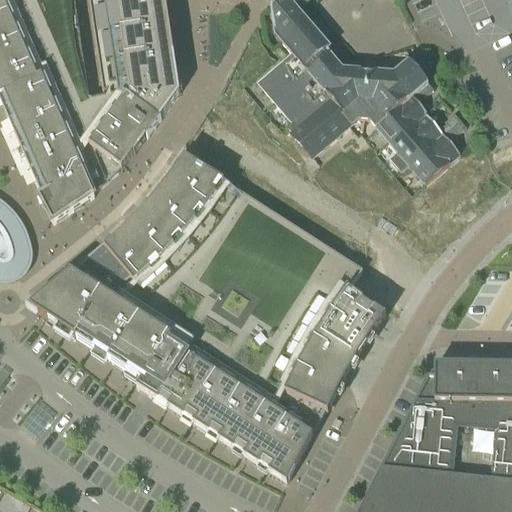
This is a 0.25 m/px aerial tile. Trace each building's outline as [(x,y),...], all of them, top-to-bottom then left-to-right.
[(0,0),(0,105),(42,201),(39,202),(53,228),(94,201),(93,199),(121,173),(121,174),(134,157),(134,158),(146,141),(147,142),(161,123),(140,108),(122,95),(108,97),(104,97),(103,97),(90,100),(82,44),(75,0),(0,0)] [(89,0),(103,97),(104,97),(108,97),(122,95),(140,108),(161,123),(180,97),(165,0),(89,0)] [(376,135),(428,87),(410,67),(396,78),(342,75),(326,55),(329,53),(294,11),(297,8),(291,1),(288,4),(284,0),(281,0),(270,9),(274,39),(292,59),(258,88),(285,121),(277,128),(309,166),(357,125),(370,128),(376,135)] [(389,150),(427,118),(418,108),(434,94),(428,87),(376,135),(389,150)] [(457,129),(461,126),(455,119),(438,134),(426,120),(427,118),(389,150),(395,158),(389,163),(400,176),(406,171),(407,172),(457,129)] [(407,172),(423,191),(459,162),(459,161),(461,160),(450,147),(467,132),(461,126),(457,129),(407,172)] [(325,416),(328,418),(345,384),(364,351),(386,320),(348,293),(362,276),(184,160),(166,185),(147,208),(127,230),(103,251),(29,314),(141,385),(136,393),(287,489),(325,416)] [(0,282),(3,284),(8,283),(12,282),(16,281),(20,278),(23,275),(26,271),(28,267),(29,263),(30,259),(30,254),(29,250),(25,238),(19,228),(11,219),(2,210),(0,207),(0,282)] [(511,511),(511,368),(433,369),(433,382),(426,382),(360,511),(511,511)]
